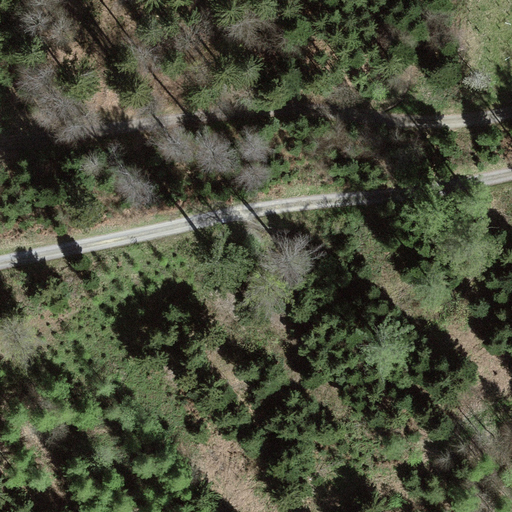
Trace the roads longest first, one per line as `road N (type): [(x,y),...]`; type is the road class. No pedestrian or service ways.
road 1 (track): [(0,262),(237,211),(511,175)]
road 2 (track): [(511,107),(452,122),(283,105),(0,144)]
